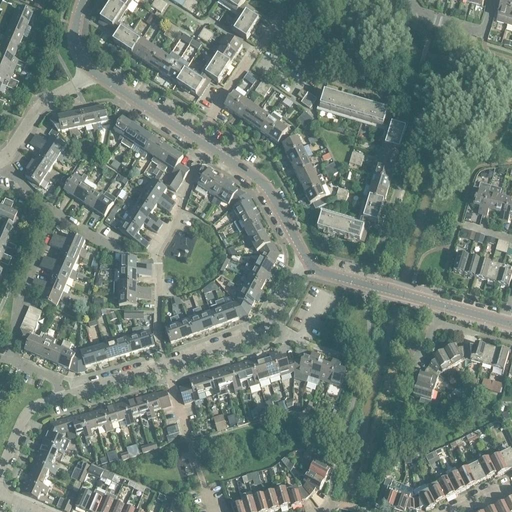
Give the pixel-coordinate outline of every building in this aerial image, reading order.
[(36,0),(33,7),(41,11),(44,3),(36,0)] [(113,0),(111,4),(118,8),(125,13),(132,3),(127,0),(113,0)] [(219,0),(218,2),(237,14),(246,0),(219,0)] [(511,9),(511,2),(503,0),(502,0),(496,22),(507,25),(511,9)] [(101,20),(111,27),(115,29),(125,13),(118,8),(111,4),(101,20)] [(16,9),(12,20),(27,26),(32,15),(16,9)] [(261,18),(258,16),(247,9),(244,13),(255,20),(259,22),(261,18)] [(259,22),(255,20),(244,13),(232,31),(247,41),(259,22)] [(7,31),(22,37),(27,26),(12,20),(7,31)] [(98,24),(102,26),(112,33),(115,29),(111,27),(101,20),(98,24)] [(133,56),(138,49),(143,41),(123,28),(113,43),(133,56)] [(2,42),(18,48),(22,37),(7,31),(2,42)] [(242,47),(228,38),(222,47),(237,56),(242,47)] [(143,41),(138,49),(133,56),(142,62),(152,47),(143,41)] [(0,54),(2,56),(2,55),(13,60),(18,48),(2,42),(0,47),(0,54)] [(34,55),(35,48),(24,45),(22,52),(34,55)] [(151,67),(160,53),(152,47),(142,62),(151,67)] [(216,56),(223,61),(231,65),(237,56),(222,47),(216,56)] [(169,59),(160,53),(151,67),(160,73),(169,59)] [(13,60),(2,55),(2,56),(0,60),(0,67),(13,73),(16,66),(24,70),(26,65),(13,60)] [(231,65),(223,61),(216,56),(204,75),(218,84),(231,65)] [(169,59),(160,73),(168,79),(178,64),(169,59)] [(177,84),(182,77),(187,70),(178,64),(168,79),(177,84)] [(0,80),(3,82),(8,84),(16,88),(18,83),(10,80),(13,73),(0,67),(0,80)] [(187,70),(182,77),(177,84),(195,96),(205,82),(187,70)] [(200,99),(202,95),(209,84),(205,82),(195,96),(200,99)] [(234,93),(224,108),(233,114),(243,100),(247,95),(238,88),(234,93)] [(307,94),(302,91),(297,97),(303,101),(305,98),(307,94)] [(325,93),(322,101),(320,109),(383,128),(388,112),(325,93)] [(233,114),(242,120),(252,106),(243,100),(233,114)] [(242,120),(251,126),(261,112),(252,106),(242,120)] [(94,110),(98,131),(102,131),(101,125),(109,123),(106,108),(94,110)] [(94,110),(82,113),(85,128),(93,126),(94,132),(98,131),(94,110)] [(251,126),(260,132),(270,118),(261,112),(251,126)] [(82,113),(70,115),(75,136),(79,136),(77,130),(85,128),(82,113)] [(58,118),(51,120),(50,122),(58,133),(61,133),(69,131),(71,137),(75,136),(70,115),(58,118)] [(269,139),(279,125),(282,121),(273,115),(270,118),(260,132),(269,139)] [(298,123),(302,126),(306,122),(302,118),(298,123)] [(310,126),(314,122),(310,118),(306,122),(310,126)] [(121,144),(133,126),(123,119),(114,132),(121,136),(118,141),(121,144)] [(407,126),(403,124),(391,121),(389,125),(398,128),(406,130),(407,126)] [(310,126),(306,122),(302,126),(305,130),(310,126)] [(269,139),(278,145),(288,131),(279,125),(269,139)] [(406,130),(398,128),(389,125),(383,146),(391,149),(400,151),(406,130)] [(121,144),(125,146),(131,150),(134,145),(143,132),(133,126),(121,144)] [(143,132),(134,145),(141,149),(138,154),(141,157),(153,139),(143,132)] [(33,140),(64,161),(67,157),(61,154),(66,147),(52,138),(48,143),(36,136),(33,140)] [(155,158),(163,145),(153,139),(141,157),(145,159),(148,154),(155,158)] [(298,139),(282,146),(287,156),(303,149),(302,148),(303,147),(304,148),(309,145),(308,142),(305,141),(301,143),(302,143),(300,144),(298,139)] [(64,161),(33,140),(30,145),(42,153),(39,158),(53,167),(57,161),(62,164),(64,161)] [(155,158),(151,163),(158,167),(156,169),(160,172),(161,170),(173,152),(163,145),(155,158)] [(400,151),(391,149),(383,146),(380,157),(397,161),(400,151)] [(287,156),(292,166),(307,158),(303,149),(287,156)] [(161,170),(160,172),(163,174),(165,172),(168,167),(175,171),(172,175),(177,179),(184,168),(179,165),(183,158),(173,152),(161,170)] [(380,157),(377,167),(394,172),(397,161),(380,157)] [(30,166),(51,181),(53,177),(48,174),(53,167),(39,158),(35,164),(33,162),(30,166)] [(292,166),(296,176),(312,168),(307,158),(292,166)] [(117,170),(121,164),(115,160),(111,166),(117,170)] [(99,167),(106,172),(109,168),(101,163),(99,167)] [(51,181),(30,166),(26,171),(29,173),(25,179),(39,188),(44,181),(49,184),(51,181)] [(218,180),(212,176),(214,173),(204,167),(197,177),(202,180),(195,192),(205,198),(208,193),(208,194),(218,180)] [(377,167),(374,177),(390,182),(394,172),(377,167)] [(183,182),(189,172),(184,168),(177,179),(183,182)] [(301,186),(317,178),(312,168),(296,176),(301,186)] [(72,179),(64,192),(74,198),(86,180),(88,178),(84,176),(82,179),(75,175),(72,179)] [(169,180),(179,187),(183,182),(177,179),(172,175),(169,180)] [(118,179),(126,184),(128,181),(121,176),(118,179)] [(390,182),(374,177),(368,176),(365,186),(366,186),(371,188),(387,193),(390,182)] [(306,195),(321,188),(317,178),(301,186),(306,195)] [(96,187),(89,183),(86,180),(74,198),(84,205),(93,192),(96,187)] [(169,180),(165,186),(176,193),(179,187),(169,180)] [(229,183),(224,180),(223,183),(218,180),(208,194),(215,198),(212,203),(215,205),(229,183)] [(173,209),(176,204),(163,196),(167,191),(153,182),(149,188),(144,185),(141,188),(173,209)] [(232,189),(234,186),(229,183),(215,205),(219,207),(222,202),(229,207),(231,204),(234,206),(245,195),(239,191),(237,192),(232,189)] [(479,190),(474,188),(471,196),(476,198),(474,206),(480,208),(478,215),(482,216),(491,187),(480,184),(479,190)] [(366,186),(363,197),(368,198),(384,203),(387,193),(371,188),(366,186)] [(501,190),(491,187),(482,216),(487,217),(489,211),(495,212),(500,196),(501,190)] [(157,206),(160,207),(170,214),(173,209),(141,188),(139,192),(144,195),(140,202),(154,211),(157,206)] [(321,188),(306,195),(310,205),(313,204),(316,210),(327,205),(324,199),(326,198),(321,188)] [(84,205),(94,212),(106,194),(103,191),(99,196),(93,192),(84,205)] [(94,212),(105,218),(113,205),(116,200),(106,194),(94,212)] [(234,206),(236,209),(233,210),(237,217),(232,220),(234,224),(253,213),(247,203),(249,202),(245,195),(234,206)] [(495,212),(501,214),(499,221),(503,222),(510,199),(500,196),(495,212)] [(361,219),(370,222),(378,224),(384,203),(368,198),(361,219)] [(503,222),(508,223),(510,217),(511,217),(511,199),(510,199),(503,222)] [(0,219),(1,220),(9,202),(5,200),(1,208),(0,207),(0,219)] [(1,220),(5,222),(15,226),(18,220),(15,219),(17,215),(9,212),(13,203),(9,202),(1,220)] [(159,229),(163,224),(150,216),(154,211),(140,202),(136,209),(130,205),(128,209),(159,229)] [(131,215),(128,219),(127,222),(141,231),(144,226),(156,234),(159,229),(128,209),(126,212),(131,215)] [(234,224),(236,227),(239,234),(245,231),(259,224),(253,213),(234,224)] [(318,230),(349,239),(359,242),(364,226),(323,213),(318,230)] [(0,245),(6,248),(6,249),(14,252),(16,247),(8,244),(15,226),(5,222),(0,233),(0,245)] [(141,231),(127,222),(122,229),(117,225),(115,229),(146,249),(150,244),(137,237),(141,231)] [(245,231),(249,238),(244,241),(245,244),(264,234),(259,224),(245,231)] [(364,244),(366,235),(369,227),(364,226),(359,242),(364,244)] [(468,232),(466,239),(473,241),(476,234),(468,232)] [(279,255),(273,243),(270,245),(264,234),(245,244),(248,248),(253,245),(257,253),(260,251),(262,255),(261,256),(279,255)] [(51,241),(86,256),(87,252),(82,250),(85,242),(70,235),(67,242),(54,236),(51,241)] [(86,256),(51,241),(49,246),(63,252),(60,257),(76,264),(79,257),(84,260),(86,256)] [(6,249),(6,248),(0,245),(0,258),(9,263),(11,258),(3,255),(6,249)] [(115,255),(115,261),(120,261),(120,267),(120,271),(151,272),(151,266),(137,266),(137,259),(124,259),(124,255),(115,255)] [(250,259),(247,264),(249,266),(272,278),(275,273),(272,271),(275,266),(274,265),(279,255),(261,256),(257,263),(250,259)] [(470,258),(458,255),(453,272),(465,275),(470,258)] [(76,264),(60,257),(58,264),(44,258),(42,263),(76,278),(78,274),(72,272),(76,264)] [(0,263),(8,267),(9,263),(0,258),(0,263)] [(94,258),(91,269),(96,270),(99,260),(94,258)] [(476,279),(481,261),(470,258),(465,275),(476,279)] [(487,282),(492,264),(481,261),(476,279),(487,282)] [(76,278),(42,263),(40,268),(53,274),(51,280),(66,286),(69,279),(75,282),(76,278)] [(247,264),(245,269),(252,273),(249,279),(264,287),(266,281),(269,283),(272,278),(249,266),(247,264)] [(497,285),(503,268),(492,264),(487,282),(497,285)] [(497,285),(509,288),(511,276),(511,270),(503,268),(497,285)] [(114,271),(114,275),(114,283),(136,284),(137,277),(151,277),(151,272),(120,271),(114,271)] [(260,299),(263,294),(260,293),(264,287),(249,279),(245,286),(240,283),(238,287),(260,299)] [(66,286),(51,280),(48,285),(35,280),(33,285),(43,290),(67,300),(68,296),(63,294),(66,286)] [(114,283),(113,291),(113,295),(151,296),(151,290),(136,290),(136,284),(114,283)] [(209,286),(202,291),(204,296),(211,293),(209,286)] [(248,317),(255,303),(258,304),(260,299),(238,287),(236,290),(241,293),(235,305),(248,317)] [(67,300),(43,290),(41,295),(44,296),(41,302),(56,309),(60,301),(65,304),(67,300)] [(136,308),(136,301),(151,301),(151,296),(113,295),(113,299),(119,299),(119,307),(136,308)] [(227,324),(248,317),(235,305),(226,308),(223,301),(219,302),(227,324)] [(219,302),(215,304),(216,307),(209,310),(210,314),(211,314),(216,329),(227,324),(219,302)] [(30,307),(27,313),(39,318),(42,312),(30,307)] [(203,317),(200,309),(196,311),(205,333),(216,329),(211,314),(210,314),(203,317)] [(100,311),(94,313),(96,320),(103,318),(100,311)] [(194,337),(205,333),(196,311),(192,312),(194,316),(187,319),(194,337)] [(37,324),(39,318),(27,313),(25,318),(37,324)] [(115,314),(108,316),(110,322),(117,320),(115,314)] [(25,318),(23,324),(35,329),(37,324),(25,318)] [(187,319),(179,322),(178,318),(174,319),(182,342),(194,337),(187,319)] [(174,319),(170,321),(173,329),(165,331),(171,346),(182,342),(174,319)] [(32,335),(35,329),(23,324),(20,330),(32,335)] [(137,331),(143,351),(155,348),(150,333),(142,335),(141,329),(137,331)] [(25,352),(36,357),(46,334),(42,332),(40,338),(32,335),(20,330),(19,343),(27,346),(25,352)] [(143,351),(137,331),(133,332),(135,338),(127,340),(132,355),(143,351)] [(50,335),(46,334),(36,357),(47,361),(53,347),(46,344),(50,335)] [(132,355),(127,340),(120,342),(118,336),(114,338),(120,358),(132,355)] [(120,358),(114,338),(110,339),(112,345),(104,347),(109,362),(120,358)] [(64,342),(60,350),(53,347),(47,361),(58,366),(68,343),(64,342)] [(79,358),(68,353),(72,345),(68,343),(58,366),(69,371),(78,374),(79,358)] [(109,362),(104,347),(97,349),(95,343),(91,344),(97,365),(109,362)] [(97,365),(91,344),(87,346),(89,351),(81,354),(82,357),(79,358),(78,374),(87,371),(86,369),(97,365)] [(474,348),(471,347),(465,348),(466,361),(466,360),(482,365),(487,348),(475,344),(474,348)] [(456,350),(454,347),(444,352),(453,368),(466,361),(465,348),(460,348),(456,350)] [(498,351),(487,348),(482,365),(493,368),(498,351)] [(504,371),(509,354),(498,351),(493,368),(504,371)] [(436,361),(432,363),(429,368),(439,376),(453,368),(444,352),(434,358),(436,361)] [(295,360),(287,363),(286,357),(279,359),(277,353),(273,354),(280,377),(294,373),(295,360)] [(294,373),(309,377),(316,354),(312,353),(310,359),(304,357),(302,363),(295,360),(294,373)] [(273,354),(269,355),(271,362),(264,363),(270,380),(280,377),(273,354)] [(319,381),(325,364),(319,362),(321,356),(316,354),(309,377),(307,383),(318,387),(320,381),(319,381)] [(264,363),(258,365),(256,359),(252,360),(252,361),(259,383),(270,380),(264,363)] [(337,361),(333,360),(331,366),(325,364),(319,381),(320,381),(329,384),(337,361)] [(252,361),(242,364),(247,381),(249,389),(259,385),(259,383),(252,361)] [(329,384),(340,388),(346,371),(339,369),(341,363),(337,361),(329,384)] [(242,389),(240,383),(247,381),(242,364),(231,367),(238,390),(242,389)] [(233,385),(234,391),(238,390),(231,367),(221,371),(226,387),(233,385)] [(424,376),(420,374),(417,386),(434,391),(439,376),(429,368),(425,372),(424,376)] [(217,396),(221,395),(219,389),(226,387),(221,371),(210,374),(217,396)] [(205,394),(212,392),(213,397),(217,396),(210,374),(200,377),(205,394)] [(194,396),(196,402),(200,401),(198,396),(205,394),(200,377),(189,380),(191,385),(194,396)] [(196,402),(194,396),(191,385),(179,388),(184,405),(196,402)] [(424,405),(437,409),(439,403),(432,401),(434,391),(417,386),(414,397),(426,400),(424,405)] [(161,411),(171,408),(167,392),(156,395),(161,411)] [(154,413),(161,411),(156,395),(156,394),(145,398),(151,420),(156,419),(154,413)] [(134,401),(140,417),(147,415),(148,421),(151,420),(145,398),(134,401)] [(124,404),(131,426),(135,425),(133,419),(140,417),(134,401),(124,404)] [(306,402),(304,410),(309,412),(312,404),(306,402)] [(126,422),(127,427),(131,426),(124,404),(114,407),(119,424),(126,422)] [(103,410),(110,433),(114,431),(112,426),(119,424),(114,407),(103,410)] [(93,413),(98,430),(105,428),(106,434),(110,433),(103,410),(93,413)] [(83,417),(89,439),(93,438),(91,432),(98,430),(93,413),(83,417)] [(75,431),(77,437),(84,434),(85,440),(89,439),(83,417),(72,420),(75,431)] [(64,421),(67,433),(75,431),(72,420),(71,419),(64,421)] [(56,423),(60,436),(67,433),(64,421),(56,423)] [(48,433),(43,443),(65,453),(66,449),(69,442),(64,440),(63,440),(65,434),(60,436),(56,423),(50,425),(47,433),(48,433)] [(177,426),(167,430),(169,436),(167,437),(169,444),(174,441),(180,435),(179,433),(177,426)] [(39,454),(55,460),(61,463),(65,453),(43,443),(39,454)] [(158,449),(156,443),(148,445),(150,452),(158,449)] [(140,448),(142,454),(150,452),(148,445),(140,448)] [(508,472),(511,469),(511,453),(510,450),(500,456),(508,472)] [(306,452),(303,457),(309,460),(312,455),(306,452)] [(116,453),(108,456),(110,463),(118,460),(116,453)] [(53,465),(55,460),(39,454),(35,463),(56,473),(58,469),(54,468),(55,467),(54,465),(53,465)] [(432,454),(425,457),(428,462),(434,459),(432,454)] [(500,456),(490,460),(489,461),(497,477),(508,472),(500,456)] [(490,460),(489,458),(478,464),(486,480),(494,476),(495,478),(497,477),(489,461),(490,460)] [(285,459),(282,462),(287,468),(290,462),(285,459)] [(56,473),(35,463),(31,474),(47,481),(49,474),(55,476),(56,473)] [(325,482),(331,472),(315,463),(309,473),(325,482)] [(83,464),(80,471),(85,473),(88,467),(83,464)] [(476,485),(486,480),(478,464),(468,469),(476,485)] [(91,466),(88,474),(91,475),(94,474),(96,469),(91,466)] [(82,484),(86,474),(85,473),(80,471),(75,469),(71,479),(82,484)] [(466,490),(476,485),(468,469),(458,474),(466,490)] [(257,473),(251,475),(254,484),(260,483),(257,473)] [(309,473),(306,479),(304,478),(303,478),(300,478),(298,478),(295,480),(301,487),(310,497),(314,494),(316,490),(319,492),(325,482),(309,473)] [(26,483),(48,493),(49,489),(44,487),(47,481),(31,474),(26,483)] [(435,479),(437,484),(446,500),(456,495),(448,479),(445,474),(435,479)] [(456,495),(466,490),(458,474),(448,479),(456,495)] [(386,480),(382,493),(386,494),(382,506),(393,510),(399,493),(401,487),(400,487),(400,485),(391,481),(386,480)] [(48,493),(26,483),(22,494),(38,501),(41,494),(46,496),(48,493)] [(143,493),(144,492),(145,489),(135,484),(134,488),(133,489),(143,493)] [(437,484),(427,489),(428,491),(436,507),(439,506),(438,503),(446,500),(437,484)] [(292,509),(303,505),(302,502),(306,501),(310,497),(301,487),(287,491),(286,491),(292,509)] [(393,510),(399,511),(405,511),(406,510),(410,511),(415,511),(414,498),(412,497),(412,491),(401,487),(399,493),(393,510)] [(415,511),(421,510),(424,509),(425,511),(426,511),(436,507),(428,491),(427,489),(426,487),(414,492),(414,498),(415,511)] [(280,510),(288,507),(288,510),(292,509),(286,491),(287,491),(286,489),(275,492),(280,510)] [(83,511),(86,511),(93,496),(82,492),(75,509),(83,511)] [(98,511),(105,496),(95,492),(93,496),(86,511),(98,511)] [(268,511),(272,511),(280,510),(275,492),(264,496),(268,511)] [(106,495),(105,496),(98,511),(110,511),(114,503),(116,500),(106,495)] [(240,496),(242,502),(243,504),(245,511),(257,511),(253,499),(247,500),(246,495),(240,496)] [(257,511),(268,511),(264,496),(253,499),(257,511)] [(66,501),(62,511),(63,511),(69,511),(73,504),(66,501)] [(123,511),(125,508),(114,503),(110,511),(123,511)] [(496,511),(509,511),(505,503),(494,508),(496,511)]
